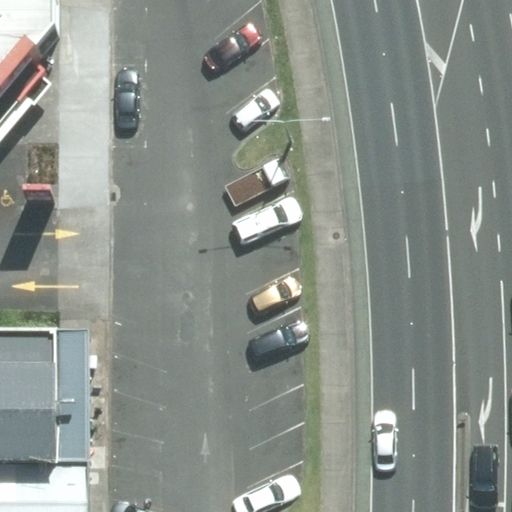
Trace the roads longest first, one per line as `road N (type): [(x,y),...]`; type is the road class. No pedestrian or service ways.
road 1 (primary): [(469,311),(434,0)]
road 2 (primary): [(473,511),(469,311)]
